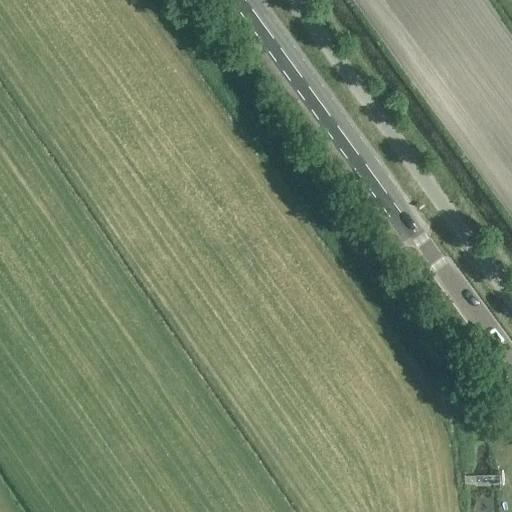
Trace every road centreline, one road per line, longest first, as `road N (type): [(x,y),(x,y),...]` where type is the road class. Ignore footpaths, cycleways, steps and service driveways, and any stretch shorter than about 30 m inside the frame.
road 1 (secondary): [(511,364),(244,0)]
road 2 (unclassified): [(511,303),(293,0)]
